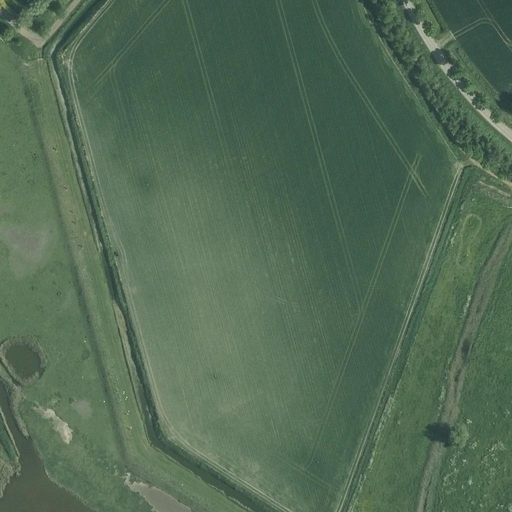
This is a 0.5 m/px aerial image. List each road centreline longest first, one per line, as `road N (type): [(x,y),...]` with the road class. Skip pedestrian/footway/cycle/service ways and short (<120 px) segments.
road 1 (track): [(367,0),(450,141),(472,169),(511,193)]
road 2 (unclassified): [(511,136),(452,77),(405,0)]
